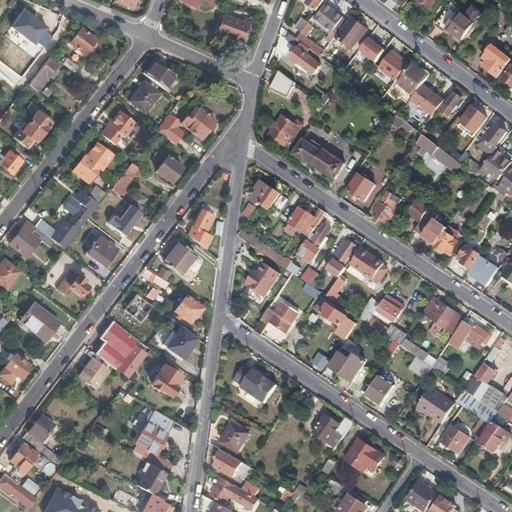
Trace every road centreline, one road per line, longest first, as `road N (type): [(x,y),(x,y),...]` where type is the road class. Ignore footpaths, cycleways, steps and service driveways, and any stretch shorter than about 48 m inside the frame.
road 1 (residential): [(245,121),(0,443)]
road 2 (residential): [(511,326),(242,148)]
road 3 (residential): [(219,321),(421,457)]
road 4 (residential): [(146,36),(0,228)]
road 5 (residential): [(219,321),(191,511)]
road 6 (residential): [(362,0),(511,114)]
road 7 (residential): [(242,148),(219,321)]
